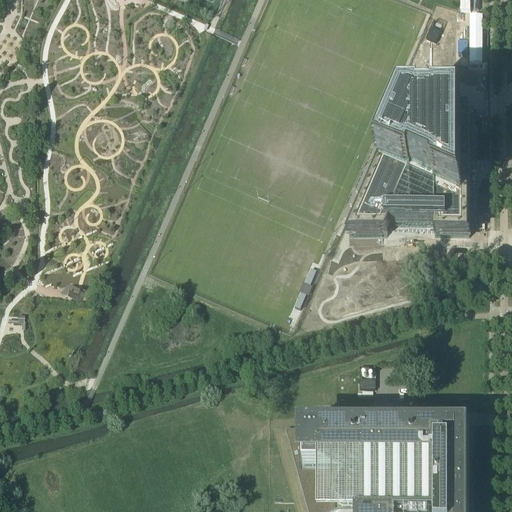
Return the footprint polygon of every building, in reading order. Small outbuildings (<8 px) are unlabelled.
[(435,240),(471,240),(470,114),(403,114),(348,240),(387,240),(392,229),(435,229),(435,240)] [(344,216),(337,235),(348,239),(355,220),(344,216)] [(76,293),(70,285),(61,293),(63,295),(67,298),(72,298),(76,302),(78,297),(76,293)] [(22,326),(21,332),(25,333),(25,325),(24,324),(24,318),(18,318),(18,322),(8,322),(8,325),(22,326)] [(290,435),(287,435),(288,438),(308,511),(334,511),(335,511),(339,510),(340,510),(341,511),(342,511),(343,511),(344,511),(345,511),(363,511),(362,511),(470,511),(470,435),(470,432),(469,432),(469,435),(466,435),(466,434),(410,434),(410,432),(390,431),(390,434),(360,434),(304,434),(304,435),(290,435)]
